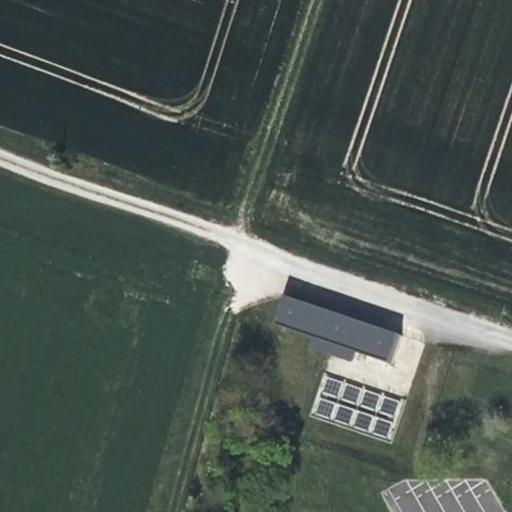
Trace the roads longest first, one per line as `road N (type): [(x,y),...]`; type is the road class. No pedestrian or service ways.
road 1 (track): [(0,154),(511,332)]
road 2 (track): [(318,0),(161,511)]
